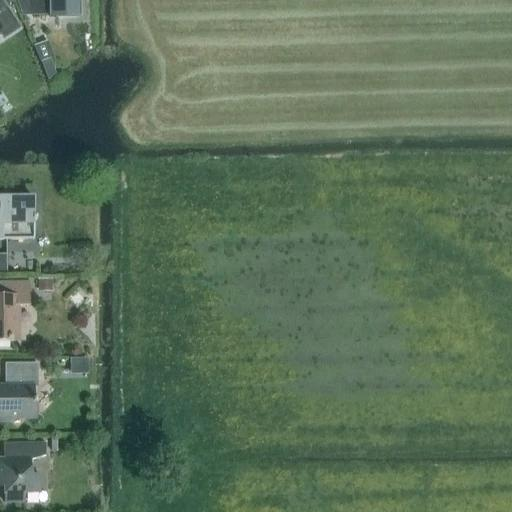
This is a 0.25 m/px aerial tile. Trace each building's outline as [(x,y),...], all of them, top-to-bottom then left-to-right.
[(27,0),(34,15),(31,15),(31,17),(60,16),(77,15),(76,0),(27,0)] [(0,33),(3,38),(17,29),(18,29),(0,1),(0,33)] [(48,59),(39,62),(46,81),(54,74),(48,59)] [(4,194),(0,194),(0,240),(32,240),(32,221),(35,221),(35,217),(32,217),(32,198),(4,199),(4,194)] [(52,280),(37,280),(37,292),(52,293),(52,280)] [(27,306),(27,305),(27,283),(0,283),(0,341),(16,341),(16,329),(18,324),(16,318),(16,306),(27,306)] [(0,386),(0,421),(8,422),(8,419),(35,419),(35,401),(32,401),(32,388),(37,388),(36,364),(4,365),(4,380),(7,380),(7,387),(0,386)] [(44,456),(44,443),(2,444),(2,460),(0,459),(0,487),(3,487),(3,503),(22,503),(22,494),(38,494),(38,475),(29,475),(29,461),(44,456)]
